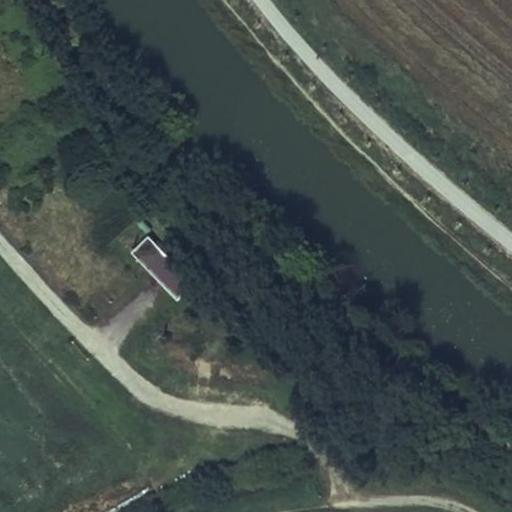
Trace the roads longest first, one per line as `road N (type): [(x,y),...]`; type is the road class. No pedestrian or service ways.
road 1 (track): [(0,240),(119,367),(165,399),(302,431),(332,464),(341,502)]
road 2 (track): [(465,511),(435,500),(341,502)]
